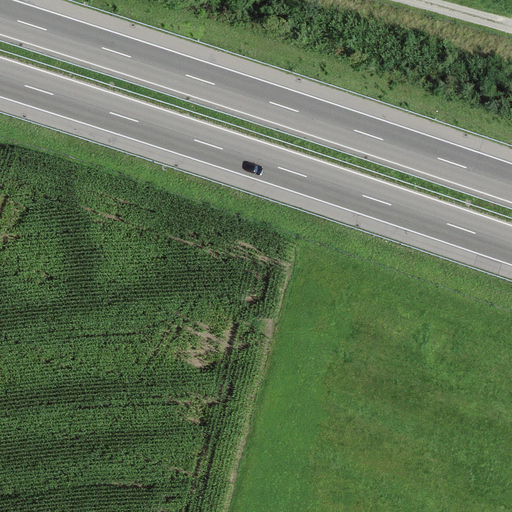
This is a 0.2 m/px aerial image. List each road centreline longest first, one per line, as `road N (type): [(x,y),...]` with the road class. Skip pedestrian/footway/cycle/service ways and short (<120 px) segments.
road 1 (motorway): [(511,183),(0,15)]
road 2 (motorway): [(0,78),(511,245)]
